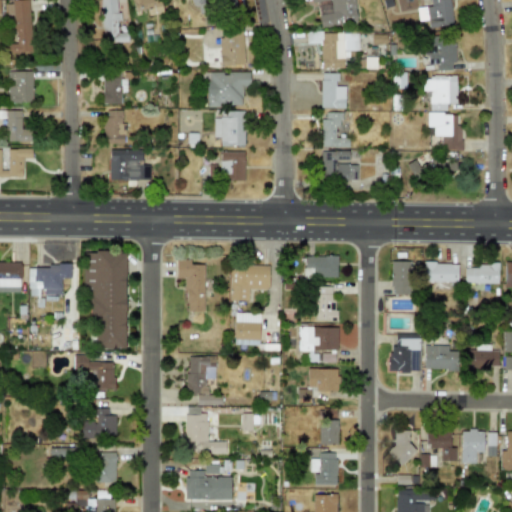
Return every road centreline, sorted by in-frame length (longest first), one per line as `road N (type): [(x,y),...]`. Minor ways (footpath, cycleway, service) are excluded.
road 1 (secondary): [(1,217),(501,223)]
road 2 (residential): [(147,511),(147,219)]
road 3 (residential): [(366,511),(367,222)]
road 4 (residential): [(501,223),(503,79),(493,0)]
road 5 (residential): [(289,221),(292,65),(283,0)]
road 6 (residential): [(76,218),(75,0)]
road 7 (residential): [(367,395),(511,402)]
